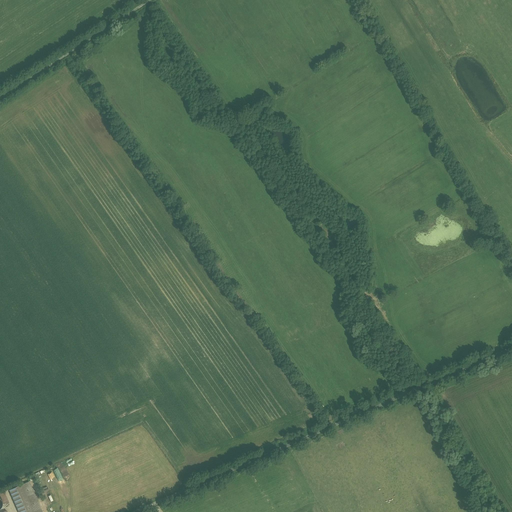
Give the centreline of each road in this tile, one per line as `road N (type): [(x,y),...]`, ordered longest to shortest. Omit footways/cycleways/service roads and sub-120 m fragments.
road 1 (residential): [(511,350),(132,511)]
road 2 (residential): [(150,0),(0,98)]
